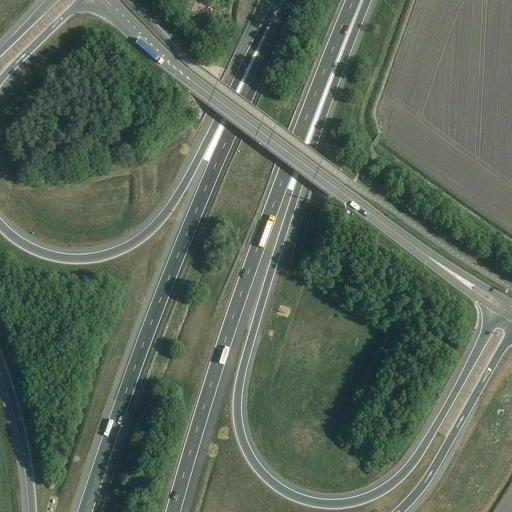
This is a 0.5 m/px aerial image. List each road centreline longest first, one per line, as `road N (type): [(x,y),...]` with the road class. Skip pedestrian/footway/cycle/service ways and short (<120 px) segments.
road 1 (motorway): [(496,311),(422,448),(384,490),(346,503),(308,502),(267,481),(246,453),(236,412),(247,348),(358,22),(358,0)]
road 2 (motorway): [(291,0),(194,213),(84,511)]
road 3 (motorway): [(173,511),(231,319),(353,0)]
road 4 (motorway): [(277,0),(185,183),(152,230),(104,256),(73,259),(39,252),(0,224)]
road 5 (primary): [(427,257),(195,83)]
road 6 (motorway): [(398,511),(429,475),(511,330)]
road 7 (motorway): [(0,362),(32,511)]
road 8 (primary): [(95,0),(146,52),(195,83)]
